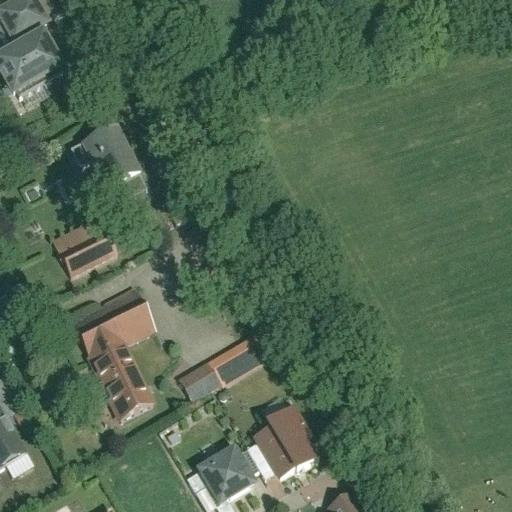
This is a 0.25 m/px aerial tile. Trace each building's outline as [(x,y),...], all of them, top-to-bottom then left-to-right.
[(23,0),(0,12),(0,18),(14,45),(51,25),(38,0),(23,0)] [(0,60),(0,71),(17,104),(70,76),(48,35),(0,60)] [(142,184),(118,133),(73,155),(82,175),(93,169),(109,200),(142,184)] [(52,248),(70,284),(119,260),(101,224),(52,248)] [(230,285),(211,268),(191,291),(211,308),(230,285)] [(121,428),(158,410),(129,351),(159,336),(137,293),(71,325),(121,428)] [(0,304),(0,339),(1,341),(23,330),(8,301),(0,304)] [(211,369),(224,391),(267,367),(254,345),(211,369)] [(211,369),(179,387),(192,409),(224,391),(211,369)] [(0,414),(0,472),(25,459),(0,414)] [(255,443),(281,486),(318,465),(293,421),(255,443)] [(199,475),(220,511),(226,511),(262,491),(239,452),(199,475)] [(333,511),(361,511),(354,500),(333,511)]
